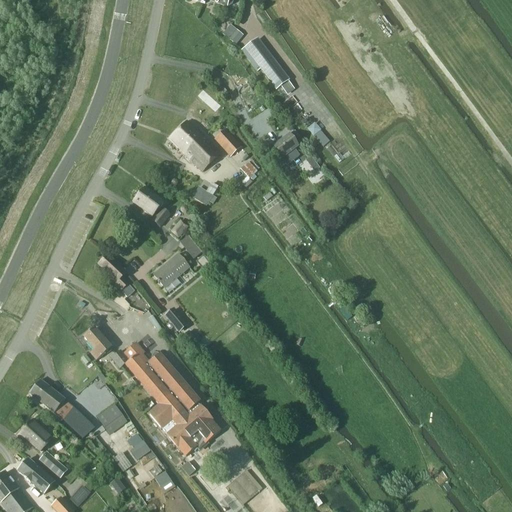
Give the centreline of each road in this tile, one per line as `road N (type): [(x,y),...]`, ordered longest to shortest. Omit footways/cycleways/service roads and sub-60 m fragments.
road 1 (residential): [(0,372),(137,100),(159,0)]
road 2 (tertiary): [(122,0),(96,107),(0,297)]
road 3 (track): [(511,163),(419,40)]
